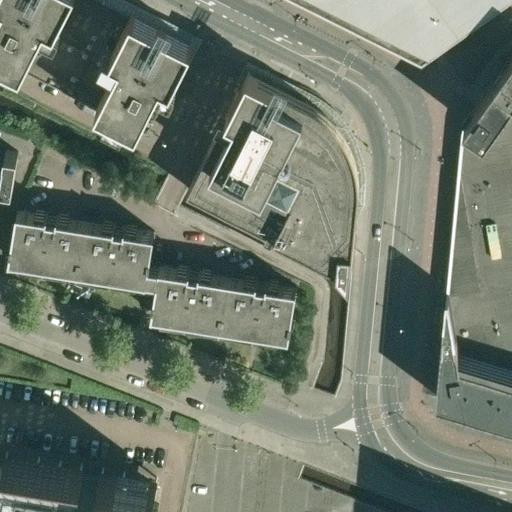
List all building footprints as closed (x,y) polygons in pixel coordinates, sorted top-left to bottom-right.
[(190,45),(100,0),(0,0),(0,55),(148,130),(155,115),(190,45)] [(436,47),(498,1),(499,0),(329,0),(332,1),(421,45),(431,50),(436,47)] [(511,53),(477,103),(468,116),(466,118),(465,121),(464,124),(463,127),(462,128),(462,130),(462,133),(464,133),(473,150),(460,153),(456,195),(462,194),(472,253),(450,257),(437,396),(511,418),(511,53)] [(238,88),(188,188),(189,188),(350,269),(351,269),(356,219),(350,219),(352,190),(353,179),(352,167),(349,155),(346,147),(347,146),(348,145),(349,143),(350,142),(350,140),(350,139),(350,137),(349,136),(348,134),(347,133),(346,132),(344,131),(343,131),(341,131),(339,131),(338,132),(332,125),(324,116),(315,109),(304,103),(252,76),(244,91),(238,88)] [(0,161),(0,196),(2,184),(13,186),(19,151),(6,149),(4,162),(0,161)] [(79,267),(86,219),(17,208),(10,256),(79,267)] [(86,219),(79,267),(147,278),(155,230),(86,219)] [(220,323),(228,275),(160,264),(157,280),(152,312),(220,323)] [(297,286),(277,283),(228,275),(220,323),(289,334),(297,286)] [(6,450),(4,459),(0,458),(0,511),(5,511),(152,511),(158,476),(100,466),(99,475),(83,473),(85,463),(6,450)]
